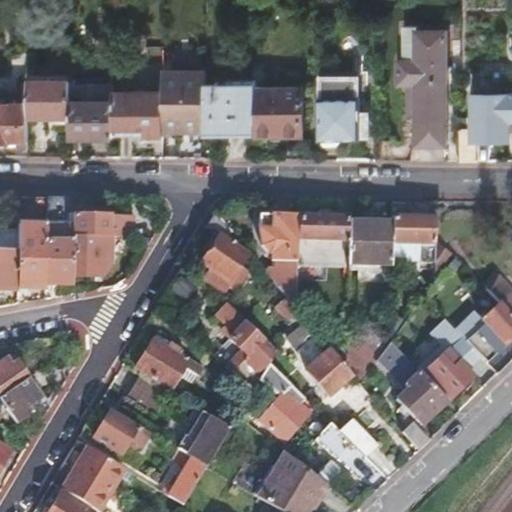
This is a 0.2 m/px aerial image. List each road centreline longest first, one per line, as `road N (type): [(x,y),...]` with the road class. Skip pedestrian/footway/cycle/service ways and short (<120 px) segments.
road 1 (residential): [(204,184),(511,188)]
road 2 (residential): [(6,511),(121,325)]
road 3 (residential): [(204,184),(0,178)]
road 4 (residential): [(511,397),(377,511)]
road 5 (residential): [(121,325),(204,184)]
road 6 (residential): [(121,325),(82,311),(0,325)]
